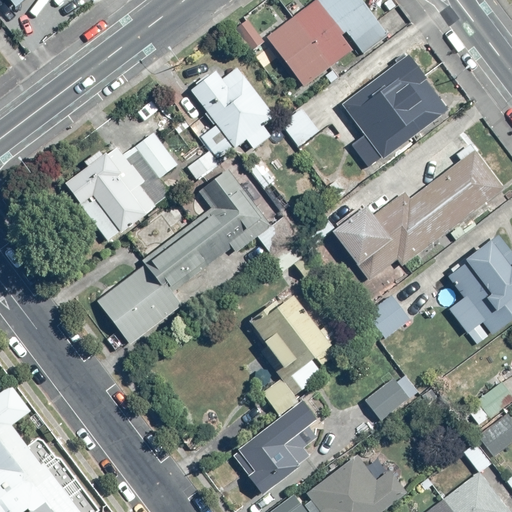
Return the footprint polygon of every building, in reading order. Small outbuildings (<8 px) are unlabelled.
[(259,50),(270,41),(305,87),(359,45),(365,54),(388,36),(360,0),(316,0),(268,38),(251,17),(240,26),(259,50)] [(452,110),(411,55),(353,99),(359,107),(350,113),(374,145),(362,154),(373,169),(452,110)] [(244,141),(252,151),(269,136),(261,127),(274,116),(235,68),(219,81),(210,70),(183,92),(204,118),(193,127),(220,160),(231,151),(244,141)] [(318,131),(302,108),(280,123),(297,147),(318,131)] [(152,130),(128,149),(155,182),(179,163),(152,130)] [(82,166),(59,184),(107,243),(152,206),(138,189),(144,184),(115,148),(105,157),(99,150),(81,165),(82,166)] [(206,149),(184,168),(195,181),(217,163),(206,149)] [(500,191),(471,151),(405,201),(400,194),(371,216),(364,207),(329,233),(367,283),(396,261),(401,267),(500,191)] [(261,154),(246,166),(263,189),(278,178),(261,154)] [(144,266),(94,306),(126,347),(184,302),(171,286),(203,262),(195,252),(232,223),(247,242),(255,236),(266,251),(290,232),(236,163),(207,186),(218,199),(140,261),(144,266)] [(255,264),(271,285),(294,267),(300,274),(316,262),(295,234),(255,264)] [(511,318),(511,256),(507,249),(496,258),(486,245),(445,276),(462,298),(448,309),(475,346),(511,318)] [(426,291),(417,281),(399,296),(408,307),(426,291)] [(297,391),(325,372),(314,357),(340,339),(328,323),(319,329),(293,291),(270,307),(255,317),(267,334),(259,340),(280,372),(284,378),(262,395),(277,414),(301,396),(297,391)] [(409,320),(393,298),(368,316),(384,338),(409,320)] [(407,400),(390,379),(363,400),(380,421),(407,400)] [(498,379),(470,402),(484,419),(511,396),(498,379)] [(0,392),(0,511),(23,511),(26,511),(76,511),(11,425),(28,412),(9,386),(0,392)] [(316,419),(300,400),(235,454),(250,473),(242,480),(258,499),(310,455),(295,437),(316,419)] [(511,441),(511,423),(505,414),(477,436),(494,457),(511,441)] [(465,454),(480,474),(482,473),(482,474),(494,465),(479,444),(465,454)] [(295,494),(269,511),(309,511),(311,511),(312,511),(378,511),(406,490),(390,469),(374,481),(355,456),(299,500),(295,494)] [(511,511),(482,474),(482,473),(480,474),(429,511),(511,511)]
